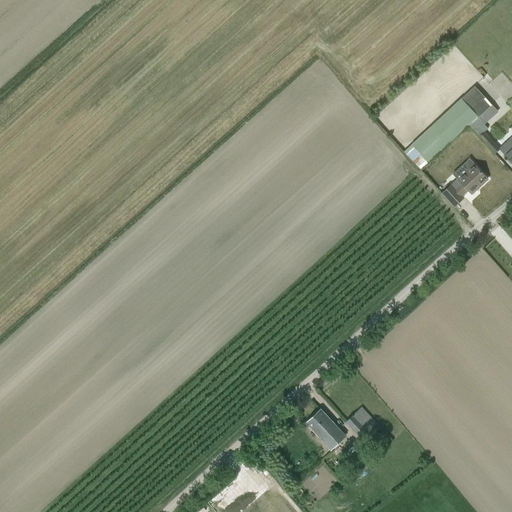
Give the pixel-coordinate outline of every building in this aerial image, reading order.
[(474,86),(404,151),(421,170),(469,126),(494,154),(499,149),(490,139),(489,140),(483,133),(488,129),(478,118),(492,105),(474,86)] [(511,137),(505,145),(500,149),(508,159),(507,160),(510,164),(511,162),(511,137)] [(464,172),(456,179),(460,183),(454,189),(450,185),(441,194),(453,207),(462,198),(461,197),(467,190),(470,194),(486,179),(474,167),(466,175),(464,172)] [(366,443),(381,429),(362,408),(347,422),(366,443)] [(331,450),(345,436),(321,410),(306,423),(331,450)] [(368,463),(357,452),(349,460),(360,471),(368,463)]
